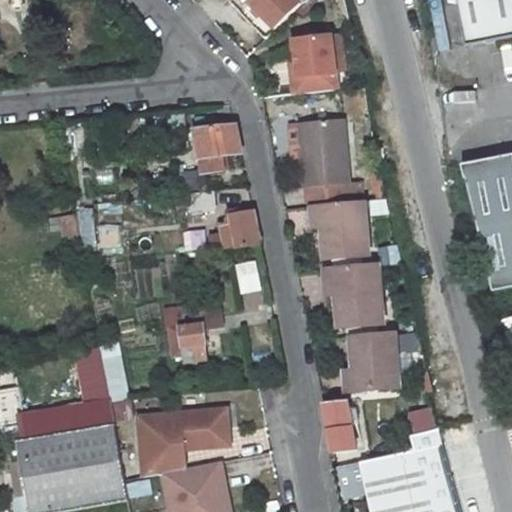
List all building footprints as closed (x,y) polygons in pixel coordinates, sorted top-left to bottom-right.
[(254,0),(251,4),(275,29),(301,4),(297,0),(254,0)] [(511,0),(458,0),(468,46),(511,37),(511,0)] [(436,59),(441,59),(435,32),(431,33),(436,59)] [(293,78),(295,95),(339,89),(332,36),(294,41),(297,63),(299,77),(293,78)] [(368,105),(365,88),(344,90),(345,109),(356,108),(356,106),(368,105)] [(185,113),(162,117),(161,112),(139,116),(142,134),(187,127),(185,113)] [(308,202),(351,198),(350,183),(344,122),(301,125),(306,187),(308,202)] [(222,155),(242,153),(237,127),(205,130),(205,125),(199,125),(200,130),(195,131),(201,158),(203,170),(203,173),(205,173),(224,170),(222,155)] [(306,187),(301,125),(289,126),(294,188),(306,187)] [(203,173),(203,170),(182,173),(186,192),(207,189),(205,173),(203,173)] [(383,190),(380,171),(369,172),(372,191),(383,190)] [(362,181),(350,183),(351,198),(363,197),(362,181)] [(248,188),(225,191),(227,203),(249,200),(248,188)] [(216,207),(214,191),(189,194),(191,209),(216,207)] [(372,213),(388,212),(385,200),(371,201),(372,213)] [(326,260),(369,257),(365,201),(322,205),(324,227),(326,260)] [(315,228),(324,227),(322,205),(313,205),(315,228)] [(228,248),(261,245),(254,212),(232,215),(233,218),(228,218),(229,224),(223,225),(226,240),(228,248)] [(67,252),(82,249),(76,216),(61,217),(67,252)] [(48,253),(67,252),(61,217),(50,219),(51,231),(45,232),(48,253)] [(405,281),(397,247),(383,250),(390,283),(405,281)] [(236,264),(242,294),(263,290),(257,260),(236,264)] [(385,325),(379,265),(335,269),(338,296),(341,329),(385,325)] [(329,297),(338,296),(335,269),(326,269),(329,297)] [(181,326),(170,328),(173,357),(185,356),(185,363),(207,360),(204,327),(209,326),(209,329),(225,327),(222,311),(180,317),(181,326)] [(400,389),(395,333),(352,337),(355,371),(357,392),(400,389)] [(121,353),(105,357),(118,419),(135,415),(121,353)] [(348,393),(357,392),(355,371),(346,371),(348,393)] [(111,401),(26,415),(30,439),(116,425),(111,401)] [(334,453),(358,450),(348,401),(324,403),(334,453)] [(231,445),(227,409),(140,417),(144,470),(159,469),(160,474),(163,473),(187,469),(185,449),(185,444),(194,443),(195,448),(231,445)] [(64,511),(129,501),(116,425),(30,439),(17,442),(29,511),(64,511)] [(431,448),(442,445),(438,430),(427,433),(431,448)] [(431,448),(362,463),(372,511),(460,511),(442,445),(431,448)] [(187,469),(163,473),(171,511),(220,511),(215,480),(225,478),(221,462),(187,469)] [(144,470),(145,477),(160,474),(159,469),(144,470)] [(215,480),(220,511),(231,511),(225,478),(215,480)]
